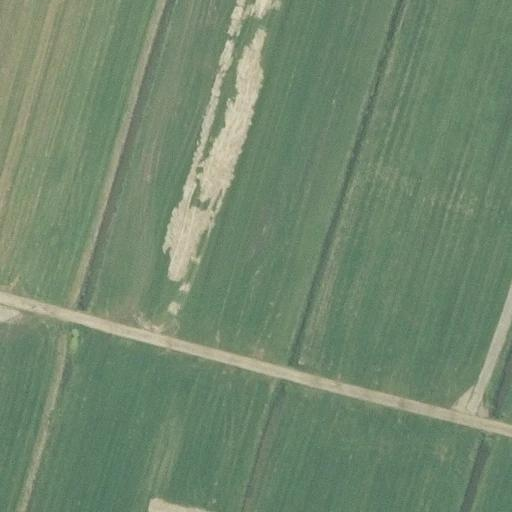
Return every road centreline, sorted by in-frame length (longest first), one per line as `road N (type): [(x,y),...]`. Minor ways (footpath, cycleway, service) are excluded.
road 1 (track): [(511,434),(0,297)]
road 2 (track): [(464,422),(511,277)]
